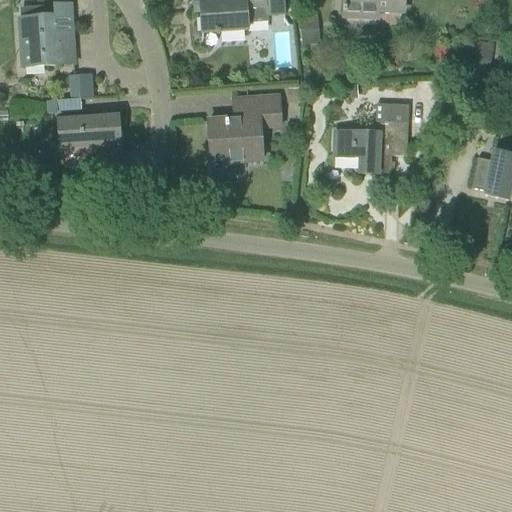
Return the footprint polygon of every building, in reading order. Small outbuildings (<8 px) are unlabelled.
[(200,14),(202,35),(248,32),(247,22),(265,21),(265,19),(264,1),(284,0),(283,0),(193,0),(194,14),(200,14)] [(405,12),(405,0),(344,0),(344,19),(378,21),(378,11),(405,12)] [(20,21),(19,21),(22,70),(74,66),(74,48),(72,6),(20,10),(20,21)] [(320,46),(317,17),(300,19),(303,47),(320,46)] [(478,43),(471,78),(487,81),(494,46),(478,43)] [(91,75),(72,76),(72,68),(62,68),(63,97),(92,96),(91,75)] [(354,101),(357,96),(357,88),(343,89),(343,102),(354,101)] [(242,165),(262,164),(259,130),(280,129),(278,99),(234,102),(235,121),(208,123),(211,167),(212,167),(212,161),(241,159),(242,165)] [(58,116),(57,103),(46,104),(47,116),(58,116)] [(406,159),(408,108),(375,106),(375,124),(379,124),(379,136),(334,134),(333,160),(359,162),(359,176),(391,178),(391,159),(406,159)] [(94,148),(95,169),(122,167),(118,119),(58,124),(60,150),(94,148)] [(508,203),(508,202),(509,199),(511,199),(511,156),(492,153),(490,164),(477,161),(471,191),(485,194),(484,198),(508,203)]
